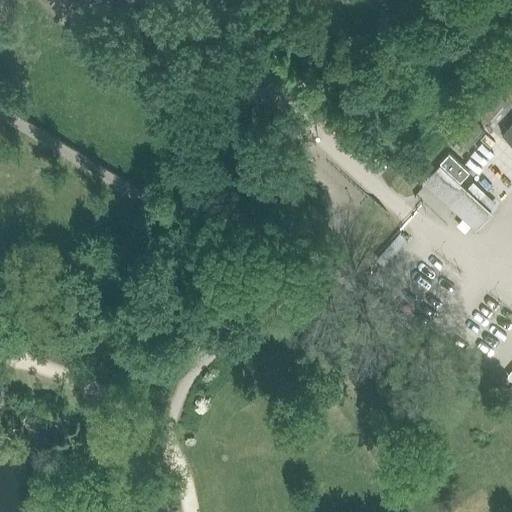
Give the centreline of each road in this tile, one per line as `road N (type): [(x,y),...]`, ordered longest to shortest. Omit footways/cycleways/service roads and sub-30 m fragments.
road 1 (unclassified): [(308,126),(180,0)]
road 2 (unclassified): [(308,126),(401,205)]
